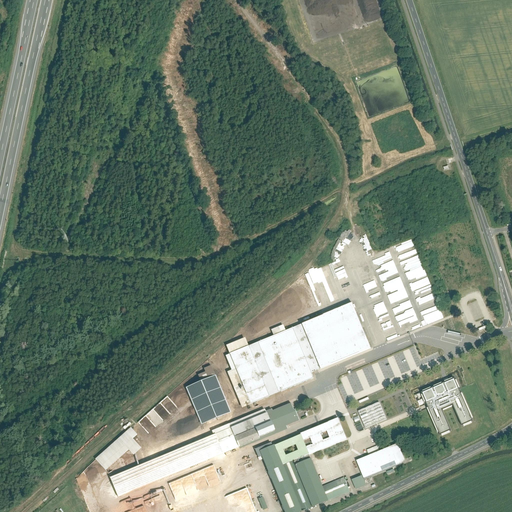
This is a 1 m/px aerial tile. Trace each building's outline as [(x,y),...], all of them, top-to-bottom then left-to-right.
[(418,304),(436,297),(424,267),(413,238),(397,244),(399,248),(395,249),(405,275),(406,274),(409,284),(413,283),(414,287),(417,286),(418,289),(415,290),(416,293),(414,294),(418,304)] [(380,252),(383,257),(391,254),(389,248),(380,252)] [(388,261),(387,260),(376,264),(377,268),(376,269),(377,273),(396,265),(393,259),(388,261)] [(380,278),(383,286),(387,284),(389,290),(385,292),(387,297),(406,291),(399,271),(380,278)] [(382,298),(377,282),(365,286),(370,302),(382,298)] [(393,309),(396,317),(414,310),(409,295),(400,298),(401,301),(392,305),(394,309),(393,309)] [(375,312),(387,308),(384,302),(373,305),(375,312)] [(313,373),(373,348),(354,303),(249,346),(246,338),(227,346),(236,370),(228,373),(243,409),(316,379),(313,373)] [(428,313),(430,318),(443,312),(441,307),(428,313)] [(231,413),(215,375),(185,387),(201,425),(231,413)] [(462,426),(474,421),(455,375),(421,390),(440,435),(452,430),(443,409),(453,405),(462,426)] [(366,428),(388,420),(381,402),(359,411),(366,428)] [(268,412),(275,430),(300,420),(293,403),(268,412)] [(209,435),(106,479),(115,499),(273,431),(263,408),(207,431),(209,435)] [(255,450),(280,511),(297,511),(348,492),(341,475),(318,485),(306,455),(345,439),(336,417),(255,450)] [(133,457),(141,450),(133,441),(137,437),(131,430),(94,462),(105,474),(129,453),(133,457)] [(363,475),(365,480),(407,463),(400,445),(358,462),(363,475)] [(265,497),(260,498),(263,510),(268,509),(265,497)]
